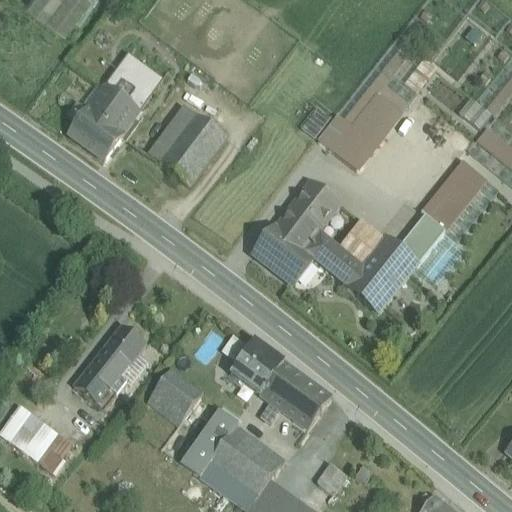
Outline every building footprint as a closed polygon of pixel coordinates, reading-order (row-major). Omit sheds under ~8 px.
[(66,32),(87,0),(26,0),(24,3),(66,32)] [(128,57),(103,91),(68,137),(104,164),(123,139),(123,138),(122,137),(162,83),(128,57)] [(353,133),(333,158),(356,176),(400,119),(378,101),(353,133)] [(471,103),(460,117),(479,133),(490,119),(471,103)] [(337,120),(318,145),(333,158),(353,133),(337,120)] [(196,121),(159,169),(190,191),(226,143),(196,121)] [(511,173),(511,134),(494,122),(475,147),(511,173)] [(415,272),(409,279),(424,291),(500,197),(462,167),(420,218),(424,221),(425,220),(444,237),(415,272)] [(339,211),(309,188),(273,233),(308,262),(346,293),(384,247),(361,228),(338,256),(329,249),(338,238),(325,228),(339,211)] [(500,197),(424,291),(436,301),(511,207),(500,197)] [(424,221),(397,257),(415,272),(444,237),(425,220),(424,221)] [(308,262),(273,233),(253,259),(291,288),(302,273),(300,272),(308,262)] [(384,247),(346,293),(377,318),(409,279),(415,272),(397,257),(384,247)] [(121,333),(96,365),(120,385),(121,384),(146,352),(121,333)] [(197,355),(207,361),(221,341),(212,334),(197,355)] [(283,368),(255,347),(254,346),(230,380),(231,381),(232,380),(260,400),(283,368)] [(120,385),(96,365),(74,393),(105,417),(127,389),(121,384),(120,385)] [(330,402),(283,368),(260,400),(270,408),(280,415),(307,435),(330,402)] [(203,398),(172,374),(147,407),(178,431),(203,398)] [(280,415),(270,408),(261,420),(270,427),(280,415)] [(250,511),(257,503),(209,469),(236,430),(220,419),(183,470),(240,511),(250,511)] [(29,420),(9,445),(31,462),(51,436),(29,420)] [(236,430),(209,469),(257,503),(269,487),(285,466),(236,430)] [(51,436),(31,462),(41,469),(48,460),(58,467),(70,451),(51,436)] [(347,480),(330,468),(317,486),(318,487),(334,498),(347,480)] [(304,511),(269,487),(257,503),(250,511),(304,511)] [(448,511),(434,500),(424,511),(448,511)]
